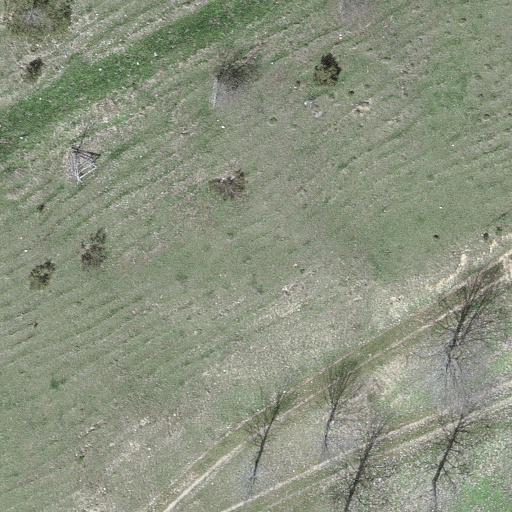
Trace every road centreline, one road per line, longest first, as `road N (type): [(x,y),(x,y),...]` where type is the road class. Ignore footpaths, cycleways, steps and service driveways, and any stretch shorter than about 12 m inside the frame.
road 1 (track): [(173,511),(332,378),(511,264)]
road 2 (track): [(248,511),(511,396)]
